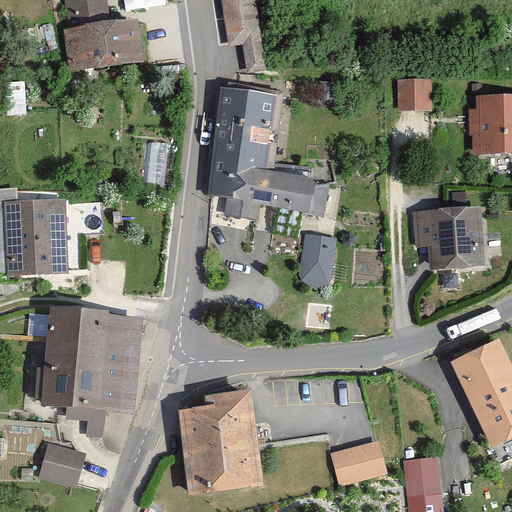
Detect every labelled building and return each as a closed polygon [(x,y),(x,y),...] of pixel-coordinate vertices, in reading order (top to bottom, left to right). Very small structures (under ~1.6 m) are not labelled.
[(107,0),(64,0),(68,29),(63,30),(69,71),(143,62),(138,17),(110,20),(107,0)] [(255,0),(221,0),(229,45),(243,43),(248,75),(266,72),(255,0)] [(432,79),(397,79),(398,112),(433,111),(432,79)] [(311,214),(316,178),(267,170),(277,95),(221,87),(206,195),(311,214)] [(473,154),(511,153),(511,95),(476,96),(476,110),(469,110),(469,136),(472,136),(473,154)] [(4,276),(62,273),(58,201),(0,204),(4,276)] [(105,203),(71,204),(72,229),(105,228),(105,203)] [(430,270),(485,265),(481,207),(413,212),(416,247),(427,246),(430,270)] [(333,278),(338,239),(305,234),(299,274),(301,280),(314,288),(328,286),(333,278)] [(41,406),(134,415),(144,320),(110,314),(110,310),(49,305),(41,406)] [(492,448),(511,438),(511,364),(499,338),(450,363),(492,448)] [(189,496),(266,485),(252,389),(202,396),(204,408),(178,411),(189,496)] [(339,487),(388,474),(379,442),(330,454),(339,487)] [(86,454),(49,443),(39,479),(77,489),(86,454)] [(444,511),(439,458),(403,461),(408,511),(444,511)]
